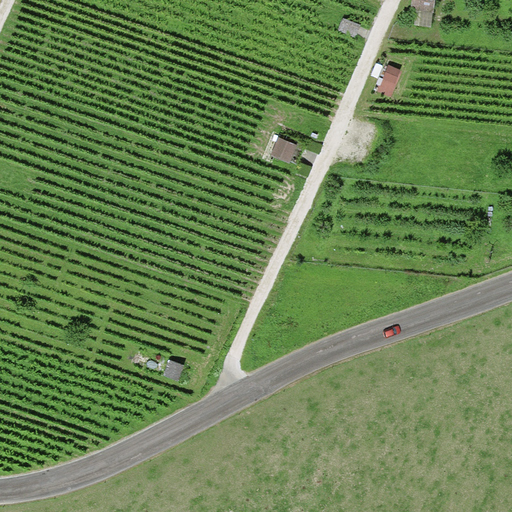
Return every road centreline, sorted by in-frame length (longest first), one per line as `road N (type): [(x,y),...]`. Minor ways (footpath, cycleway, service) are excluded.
road 1 (unclassified): [(511,282),(334,345),(132,453),(36,488),(0,492)]
road 2 (track): [(244,395),(242,340),(396,0)]
